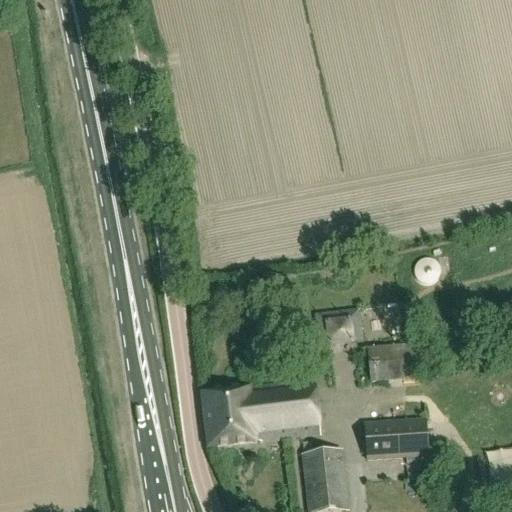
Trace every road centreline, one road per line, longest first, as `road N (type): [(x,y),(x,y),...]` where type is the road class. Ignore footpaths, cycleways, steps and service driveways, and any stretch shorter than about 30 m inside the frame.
road 1 (primary): [(173,511),(69,0)]
road 2 (unclassified): [(211,511),(195,458),(159,204),(118,0)]
